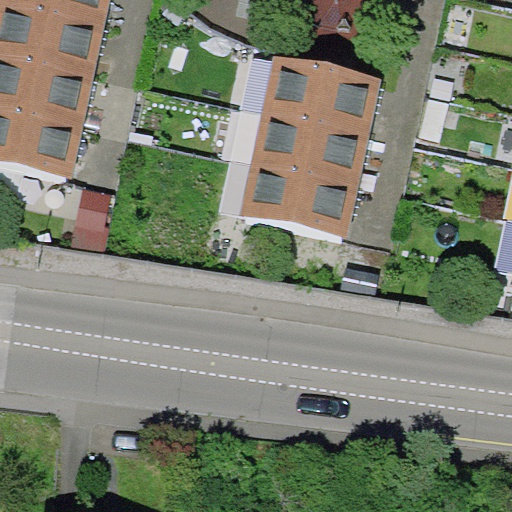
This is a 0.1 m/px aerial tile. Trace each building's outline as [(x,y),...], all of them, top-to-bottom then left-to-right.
[(0,0),(0,19),(97,40),(105,0),(0,0)] [(97,40),(0,19),(0,73),(86,92),(97,40)] [(366,88),(245,62),(234,111),(356,137),(366,88)] [(0,117),(77,134),(86,92),(0,73),(0,117)] [(345,188),(356,137),(234,111),(223,162),(345,188)] [(77,134),(0,117),(0,167),(67,182),(77,134)] [(345,188),(223,162),(211,221),(332,246),(345,188)] [(511,222),(511,175),(509,175),(500,219),(511,222)] [(511,222),(500,219),(489,270),(511,274),(511,222)]
